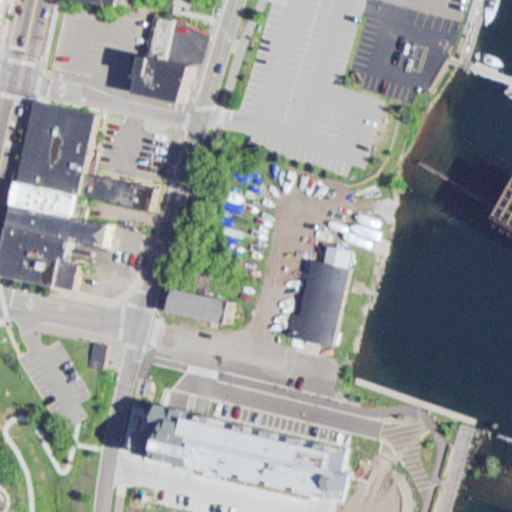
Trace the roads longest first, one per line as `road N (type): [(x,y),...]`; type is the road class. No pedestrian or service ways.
road 1 (tertiary): [(140,325),(235,0)]
road 2 (residential): [(101,511),(140,325)]
road 3 (residential): [(197,120),(21,78)]
road 4 (primary): [(0,176),(38,0)]
road 5 (tertiary): [(0,299),(140,325)]
